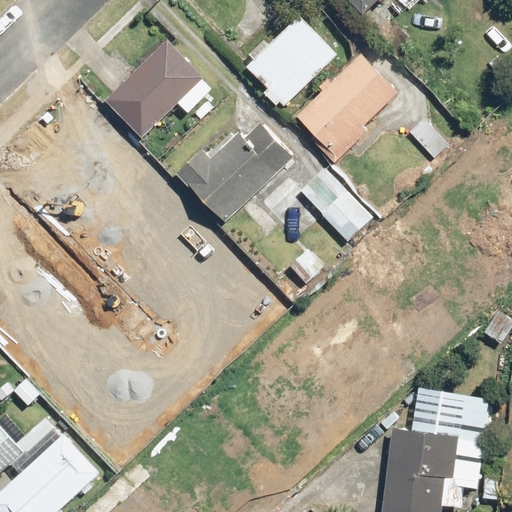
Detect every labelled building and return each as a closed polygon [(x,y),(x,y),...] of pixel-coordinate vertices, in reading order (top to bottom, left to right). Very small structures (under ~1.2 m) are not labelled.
[(354,0),(366,13),(380,0),(354,0)] [(255,62),(289,101),(343,53),(309,15),(255,62)] [(175,42),(110,100),(142,136),(207,79),(175,42)] [(412,99),(369,50),(300,111),(343,160),(412,99)] [(225,219),(300,153),(257,105),(182,171),(225,219)] [(66,107),(6,166),(204,366),(264,307),(66,107)] [(429,112),(411,131),(441,160),(460,141),(429,112)] [(299,197),(281,213),(302,236),(320,220),(299,197)] [(0,218),(0,337),(117,455),(176,396),(0,218)] [(411,363),(340,295),(278,358),(306,385),(324,367),(366,409),(411,363)] [(1,418),(0,419),(0,473),(28,449),(1,418)] [(397,427),(387,511),(456,511),(465,434),(397,427)] [(70,433),(0,494),(0,509),(2,511),(59,511),(105,472),(70,433)] [(150,511),(131,492),(109,511),(150,511)]
